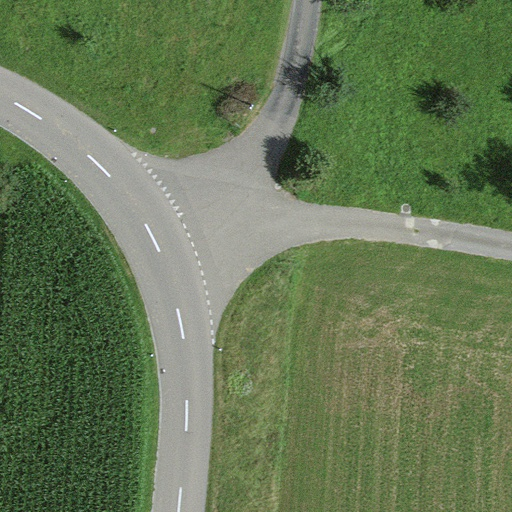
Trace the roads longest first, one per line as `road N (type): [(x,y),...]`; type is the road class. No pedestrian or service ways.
road 1 (unclassified): [(511,253),(328,221),(150,235)]
road 2 (unclassified): [(150,235),(244,184),(270,147),(312,0)]
road 3 (tertiary): [(150,235),(185,339),(177,511)]
road 4 (tertiary): [(0,97),(41,116),(105,173),(150,235)]
